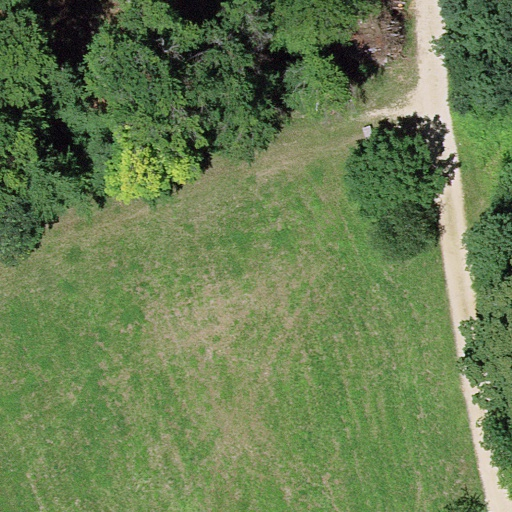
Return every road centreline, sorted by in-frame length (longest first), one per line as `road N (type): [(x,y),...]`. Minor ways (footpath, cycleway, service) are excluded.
road 1 (track): [(427,0),(444,208),(473,424),(495,511)]
road 2 (track): [(444,208),(511,105)]
